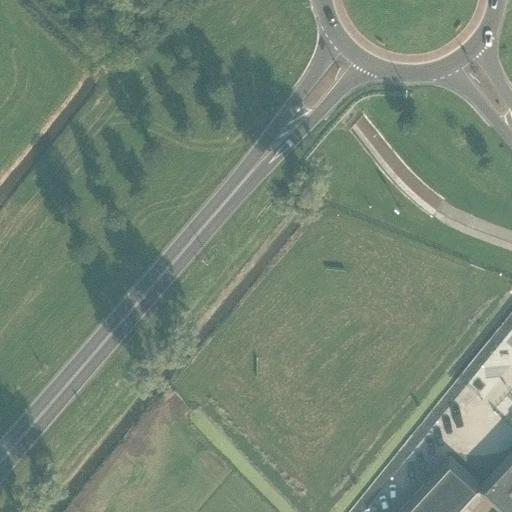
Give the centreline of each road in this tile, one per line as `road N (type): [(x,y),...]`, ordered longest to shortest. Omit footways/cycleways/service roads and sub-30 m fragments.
road 1 (trunk): [(0,464),(262,158)]
road 2 (trunk): [(329,23),(312,75),(262,158)]
road 3 (trunk): [(262,158),(371,65)]
